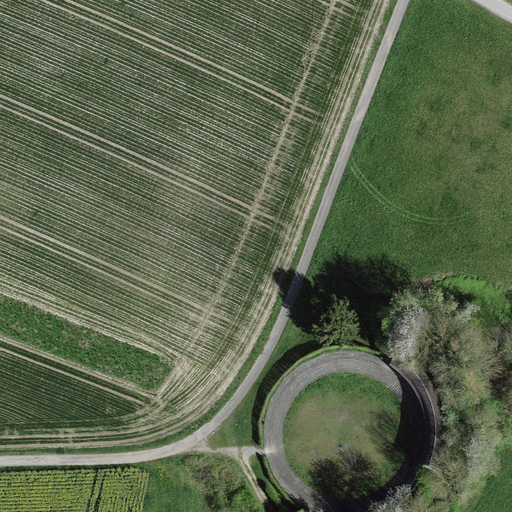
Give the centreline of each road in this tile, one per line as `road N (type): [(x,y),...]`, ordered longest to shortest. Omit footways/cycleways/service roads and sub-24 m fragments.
road 1 (track): [(403,0),(272,340),(227,409),(178,447)]
road 2 (track): [(178,447),(0,461)]
road 3 (track): [(275,511),(237,453),(178,447)]
